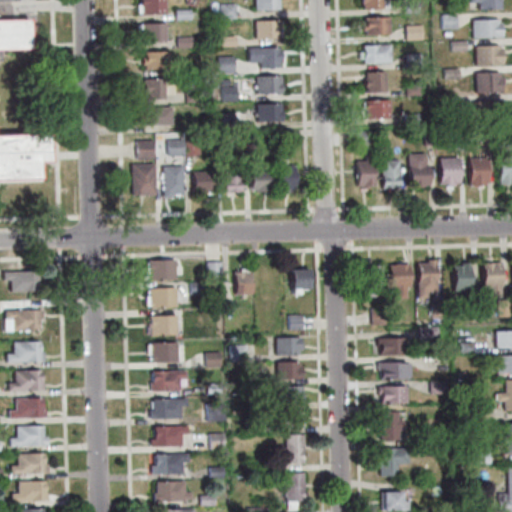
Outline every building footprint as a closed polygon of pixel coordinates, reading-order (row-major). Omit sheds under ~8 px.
[(161,0),(161,12),(137,13),(137,0),(161,0)] [(275,0),(276,9),(251,10),(251,0),(275,0)] [(385,0),(385,7),(359,8),(359,3),(358,3),(357,0),(385,0)] [(415,0),(415,11),(400,12),(399,1),(415,0)] [(464,0),(464,2),(474,2),(474,9),(497,9),(496,0),(464,0)] [(232,3),(232,18),(217,18),(217,4),(232,3)] [(187,19),(172,19),(172,9),(187,9),(187,19)] [(436,14),(437,29),(452,28),(452,13),(436,14)] [(361,34),(360,17),(385,16),(386,34),(361,34)] [(37,179),(0,179),(0,18),(29,18),(29,47),(0,48),(0,134),(47,133),(48,151),(51,151),(52,160),(37,160),(37,179)] [(251,37),(251,20),(277,19),(277,37),(251,37)] [(467,19),(467,36),(497,36),(497,21),(494,21),(494,19),(467,19)] [(138,23),(162,22),(162,40),(139,40),(138,23)] [(402,39),(401,25),(418,25),(419,39),(402,39)] [(215,45),(215,35),(232,35),(232,45),(215,45)] [(174,47),(173,37),(188,36),(188,46),(174,47)] [(446,40),(446,51),(462,50),(462,40),(446,40)] [(386,61),(359,62),(358,45),(385,44),(386,61)] [(470,45),(471,65),(498,64),(498,47),(495,48),(495,44),(470,45)] [(277,46),(277,61),(275,61),(275,66),(256,66),(256,61),(244,62),(244,47),(277,46)] [(165,51),(165,67),(141,68),(141,51),(165,51)] [(418,67),(402,67),(401,53),(417,52),(418,67)] [(230,72),(214,72),(214,56),(230,56),(230,72)] [(439,68),(439,78),(455,78),(454,67),(439,68)] [(362,91),(361,72),(381,71),(381,91),(362,91)] [(470,72),(471,92),(497,91),(496,71),(470,72)] [(253,93),(252,76),(276,75),(277,92),(253,93)] [(138,78),(160,78),(161,97),(141,98),(141,92),(139,92),(138,78)] [(232,85),(233,100),(219,100),(218,86),(232,85)] [(402,95),(402,85),(415,85),(416,95),(402,95)] [(183,101),(182,92),(197,92),(197,101),(183,101)] [(434,97),(435,113),(450,112),(450,96),(434,97)] [(385,117),(361,117),(361,100),(385,99),(385,117)] [(469,101),(470,119),(500,118),(499,103),(497,103),(497,100),(469,101)] [(276,103),(277,119),(253,120),(253,103),(276,103)] [(167,106),(167,123),(140,124),(140,107),(167,106)] [(415,123),(401,123),(401,113),(415,113),(415,123)] [(478,127),(479,142),(490,142),(490,127),(478,127)] [(271,139),(271,129),(286,128),(287,138),(271,139)] [(419,130),(420,145),(431,145),(430,129),(419,130)] [(350,130),(350,145),(367,144),(367,130),(350,130)] [(251,146),(238,146),(238,136),(251,136),(251,146)] [(163,155),(163,139),(179,139),(179,155),(163,155)] [(132,140),(148,140),(149,158),(132,158),(132,140)] [(196,140),(196,154),(181,155),(181,141),(196,140)] [(352,185),(357,185),(357,188),(364,188),(364,185),(370,185),(369,152),(359,153),(360,160),(351,160),(352,185)] [(404,154),(405,185),(425,184),(425,164),(421,164),(421,153),(404,154)] [(494,184),(508,183),(508,181),(511,181),(511,153),(493,154),(494,184)] [(434,157),(435,183),(455,182),(455,156),(434,157)] [(463,157),(464,185),(481,184),(481,182),(484,182),(483,156),(463,157)] [(377,159),(377,188),(395,187),(394,159),(377,159)] [(128,194),(127,164),(150,163),(151,193),(128,194)] [(220,192),(219,164),(236,164),(237,191),(220,192)] [(158,166),(178,165),(179,193),(167,193),(167,196),(158,197),(158,166)] [(290,189),(273,189),(273,165),(289,165),(290,189)] [(246,170),(265,169),(266,190),(247,190),(246,170)] [(189,191),(188,172),(208,171),(209,190),(189,191)] [(170,259),(171,279),(145,280),(144,260),(170,259)] [(414,297),(413,263),(423,262),(423,259),(431,259),(432,291),(422,291),(422,296),(414,297)] [(203,277),(203,262),(217,261),(217,276),(203,277)] [(479,287),(478,263),(496,262),(497,293),(487,293),(486,287),(479,287)] [(405,286),(400,286),(401,297),(393,298),(392,286),(385,286),(385,264),(404,264),(405,286)] [(448,290),(448,265),(465,264),(465,289),(448,290)] [(371,295),(360,295),(359,268),(363,268),(363,265),(377,265),(378,289),(371,289),(371,295)] [(286,269),(303,268),(304,287),(287,287),(286,269)] [(0,279),(0,271),(34,270),(34,290),(6,291),(6,279),(0,279)] [(261,295),(279,295),(279,270),(261,270),(261,295)] [(229,272),(247,271),(247,292),(230,293),(229,272)] [(186,293),(186,282),(200,282),(200,293),(186,293)] [(172,306),(145,307),(145,288),(171,287),(172,306)] [(456,298),(469,297),(469,310),(456,311),(456,298)] [(505,316),(494,316),(494,300),(505,299),(505,316)] [(428,318),(427,303),(437,303),(437,318),(428,318)] [(367,308),(380,308),(380,323),(367,323),(367,308)] [(38,309),(38,318),(35,318),(35,328),(0,329),(0,318),(3,318),(2,310),(38,309)] [(297,314),(298,329),(284,329),(284,315),(297,314)] [(146,334),(146,315),(171,315),(172,334),(146,334)] [(415,326),(433,326),(433,341),(415,341),(415,326)] [(511,346),(491,347),(491,331),(511,330),(511,346)] [(296,349),(293,349),(293,353),(271,354),(271,337),(295,336),(296,349)] [(372,345),(372,338),(401,337),(401,353),(375,354),(375,345),(372,345)] [(3,361),(3,353),(10,353),(9,342),(36,341),(36,351),(40,351),(40,360),(3,361)] [(172,360),(147,361),(146,342),(172,342),(172,360)] [(468,342),(468,352),(455,353),(455,342),(468,342)] [(242,344),(242,360),(225,361),(225,344),(242,344)] [(216,366),(201,366),(200,352),(216,352),(216,366)] [(511,371),(492,371),(492,356),(511,355),(511,371)] [(372,362),(402,361),(402,377),(376,378),(375,370),(372,370),(372,362)] [(296,365),(296,377),(272,378),(272,362),(294,362),(294,365),(296,365)] [(5,383),(11,382),(11,370),(37,369),(38,381),(40,381),(41,389),(5,390),(5,383)] [(176,389),(146,390),(146,383),(148,382),(148,371),(182,370),(182,378),(175,379),(176,389)] [(511,409),(499,410),(499,400),(492,400),(492,393),(500,393),(500,379),(511,379),(511,409)] [(426,381),(442,380),(443,393),(426,393),(426,381)] [(204,393),(204,383),(217,383),(217,392),(204,393)] [(272,386),(297,385),(298,402),(273,403),(272,386)] [(373,394),(372,386),(402,385),(403,401),(376,402),(376,394),(373,394)] [(42,409),(42,416),(5,418),(5,410),(12,409),(11,398),(38,397),(38,409),(42,409)] [(175,417),(146,417),(145,410),(149,410),(149,399),(180,398),(180,404),(175,404),(175,417)] [(482,419),(467,419),(467,406),(482,406),(482,419)] [(220,419),(204,420),(203,408),(219,407),(220,419)] [(298,414),(298,426),(274,427),(274,410),(295,410),(295,414),(298,414)] [(394,411),(394,419),(398,419),(399,429),(394,429),(394,439),(376,439),(376,412),(394,411)] [(255,422),(256,433),(242,433),(242,422),(255,422)] [(511,452),(502,452),(502,442),(494,443),(494,437),(502,437),(501,423),(511,423),(511,452)] [(43,444),(6,446),(6,437),(13,437),(12,426),(39,425),(40,436),(43,436),(43,444)] [(146,445),(146,439),(149,439),(149,427),(183,426),(184,433),(176,433),(177,444),(146,445)] [(206,448),(206,433),(223,433),(223,448),(206,448)] [(275,463),(275,447),(281,447),(281,435),(299,434),(299,447),(298,447),(299,462),(275,463)] [(374,448),(403,448),(404,463),(393,463),(393,475),(376,475),(376,466),(375,466),(374,448)] [(7,465),(14,465),(13,453),(39,452),(40,464),(45,464),(45,472),(7,473),(7,465)] [(178,472),(147,473),(147,465),(151,465),(150,454),(184,453),(184,460),(177,461),(178,472)] [(485,453),(485,463),(471,463),(470,453),(485,453)] [(257,460),(257,470),(243,470),(242,460),(257,460)] [(206,477),(206,466),(219,466),(219,476),(206,477)] [(511,499),(510,499),(511,510),(494,510),(494,502),(503,502),(502,467),(511,467),(511,499)] [(299,472),(300,500),(292,500),(292,509),(283,509),(283,501),(282,501),(281,473),(299,472)] [(7,492),(14,492),(14,481),(41,480),(41,491),(43,491),(44,499),(8,500),(7,492)] [(149,500),(149,493),(152,493),(152,482),(180,481),(180,492),(187,491),(187,499),(180,499),(180,500),(149,500)] [(377,492),(398,491),(398,488),(408,488),(408,500),(403,500),(404,510),(378,510),(377,492)] [(196,505),(196,495),(211,495),(211,505),(196,505)]
